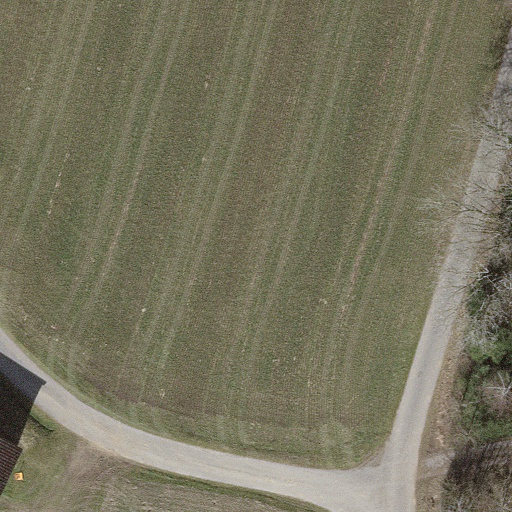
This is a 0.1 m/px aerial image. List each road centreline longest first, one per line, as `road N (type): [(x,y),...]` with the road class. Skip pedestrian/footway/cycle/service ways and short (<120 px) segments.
road 1 (track): [(511,62),(393,503)]
road 2 (track): [(394,511),(393,503),(161,455),(79,421),(0,349)]
road 3 (track): [(511,452),(462,457),(393,503)]
